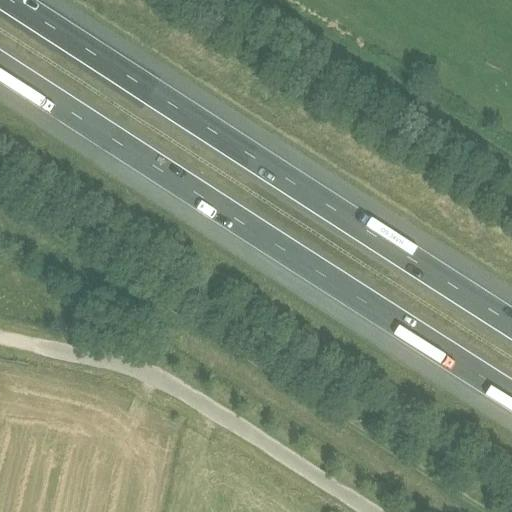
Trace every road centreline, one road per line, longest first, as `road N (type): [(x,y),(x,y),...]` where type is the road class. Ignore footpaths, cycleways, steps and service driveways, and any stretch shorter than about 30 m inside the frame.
road 1 (motorway): [(0,74),(511,401)]
road 2 (motorway): [(511,321),(3,0)]
road 3 (unclassified): [(370,511),(181,392),(111,363)]
